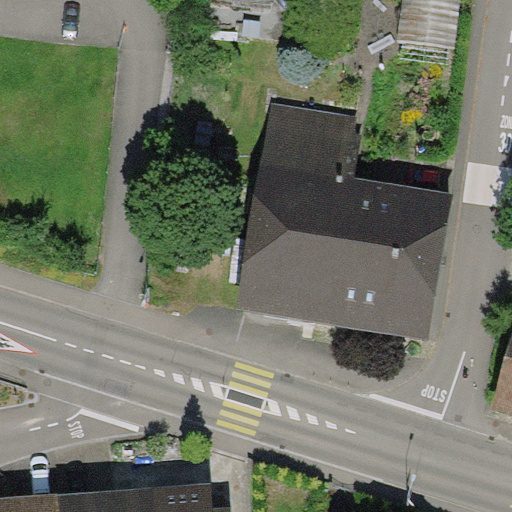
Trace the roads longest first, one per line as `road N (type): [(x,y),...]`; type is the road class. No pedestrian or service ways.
road 1 (residential): [(510,33),(427,456)]
road 2 (tertiary): [(105,358),(427,456)]
road 3 (residential): [(105,358),(48,414),(0,430)]
